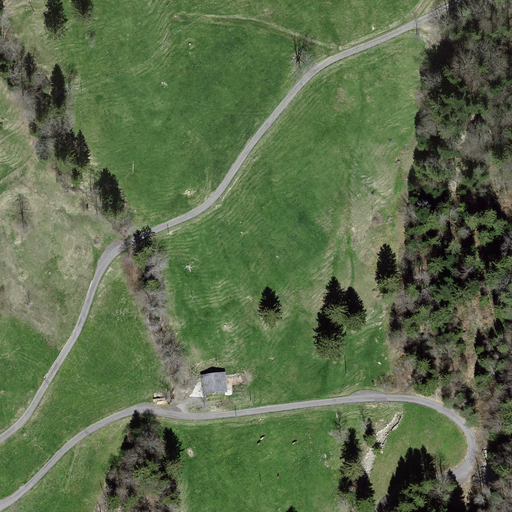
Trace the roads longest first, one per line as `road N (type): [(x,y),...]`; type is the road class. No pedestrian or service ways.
road 1 (unclassified): [(461,0),(321,65),(214,198),(111,254),(75,336),(29,411),(0,439)]
road 2 (unclassified): [(0,503),(75,439),(126,412),(225,415),(401,398),(432,404),(460,422),(472,456),(456,473),(400,487),(372,511)]
